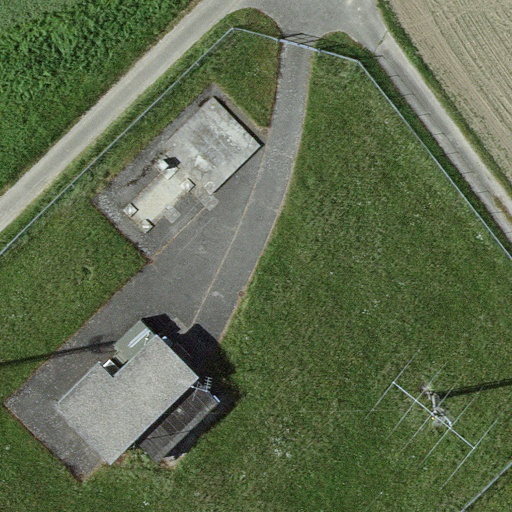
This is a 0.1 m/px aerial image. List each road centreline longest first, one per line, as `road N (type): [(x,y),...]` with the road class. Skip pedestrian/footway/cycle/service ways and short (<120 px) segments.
road 1 (track): [(308,0),(272,196),(227,259),(159,294),(31,407),(80,458)]
road 2 (track): [(0,209),(223,0)]
road 3 (track): [(354,0),(385,61),(511,226)]
